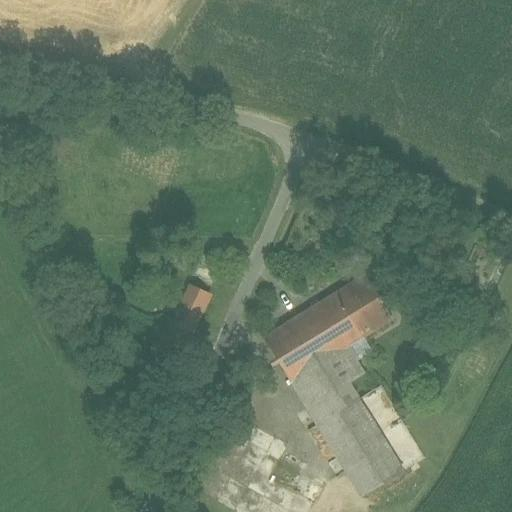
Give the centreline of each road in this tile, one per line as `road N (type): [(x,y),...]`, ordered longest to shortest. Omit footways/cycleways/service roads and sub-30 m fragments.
road 1 (unclassified): [(153,511),(310,142)]
road 2 (residential): [(310,142),(0,42)]
road 3 (unclassified): [(310,142),(511,224)]
